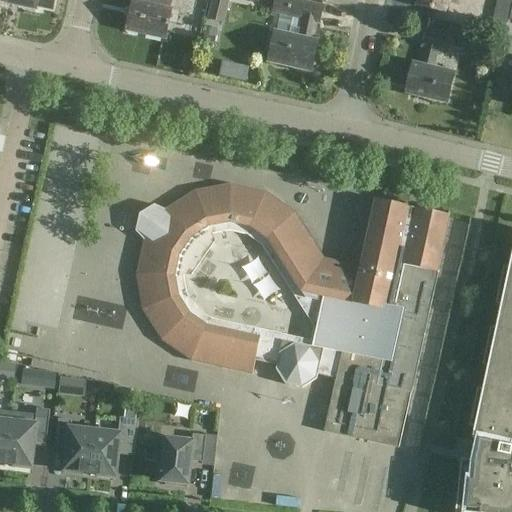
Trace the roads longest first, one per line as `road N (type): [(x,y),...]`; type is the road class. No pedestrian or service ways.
road 1 (residential): [(338,133),(67,70)]
road 2 (residential): [(511,171),(338,133)]
road 3 (residential): [(338,133),(370,0)]
